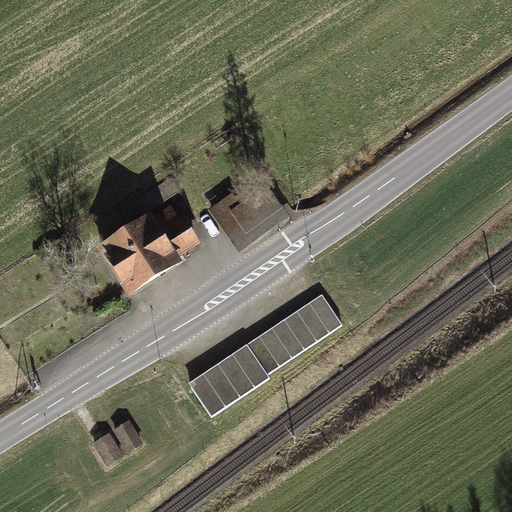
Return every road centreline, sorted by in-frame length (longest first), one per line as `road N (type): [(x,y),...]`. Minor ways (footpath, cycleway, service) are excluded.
road 1 (tertiary): [(0,438),(295,247)]
road 2 (tertiary): [(511,92),(295,247)]
